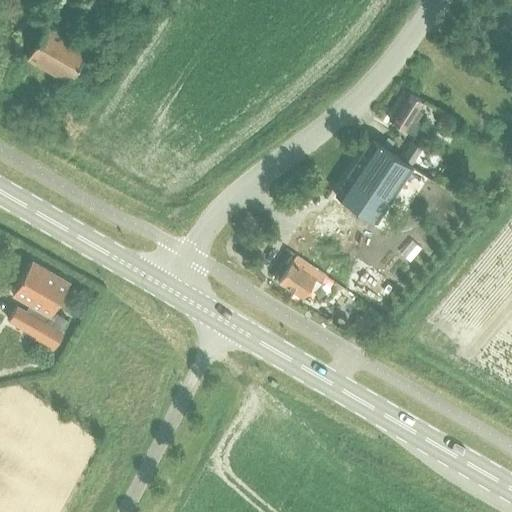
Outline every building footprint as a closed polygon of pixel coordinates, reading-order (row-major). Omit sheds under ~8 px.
[(68,0),(102,17),(110,0),(68,0)] [(68,81),(86,49),(44,25),(26,56),(68,81)] [(389,120),(388,121),(413,137),(417,132),(422,123),(416,119),(421,112),(417,109),(422,100),(408,91),(389,120)] [(387,137),(382,144),(389,149),(394,142),(387,137)] [(371,139),(335,194),(375,220),(411,165),(410,165),(400,158),(371,139)] [(410,141),(400,158),(410,165),(421,148),(410,141)] [(320,282),(325,274),(295,255),(290,261),(277,281),(300,297),(313,278),(320,282)] [(356,257),(342,281),(381,304),(389,308),(403,284),(390,276),(393,272),(376,262),(373,266),(356,257)] [(25,310),(17,306),(8,319),(37,336),(36,338),(52,348),(62,332),(60,331),(67,319),(52,310),(68,282),(31,260),(11,293),(29,303),(25,310)] [(363,341),(376,318),(365,311),(361,317),(357,314),(348,330),(353,332),(352,334),(363,341)]
